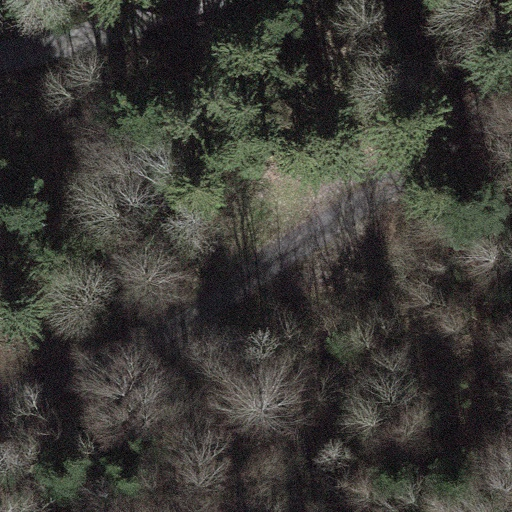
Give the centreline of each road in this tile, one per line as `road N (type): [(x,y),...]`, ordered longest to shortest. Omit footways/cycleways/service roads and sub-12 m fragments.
road 1 (track): [(511,71),(404,178),(151,338),(0,397)]
road 2 (unclassified): [(0,52),(189,0)]
